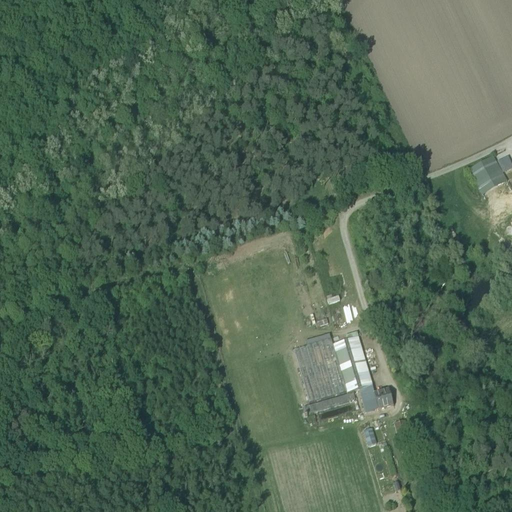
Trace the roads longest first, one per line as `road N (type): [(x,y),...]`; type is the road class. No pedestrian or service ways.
road 1 (track): [(0,359),(132,200),(264,68),(297,104),(338,222)]
road 2 (unclassified): [(338,222),(355,203),(511,137)]
